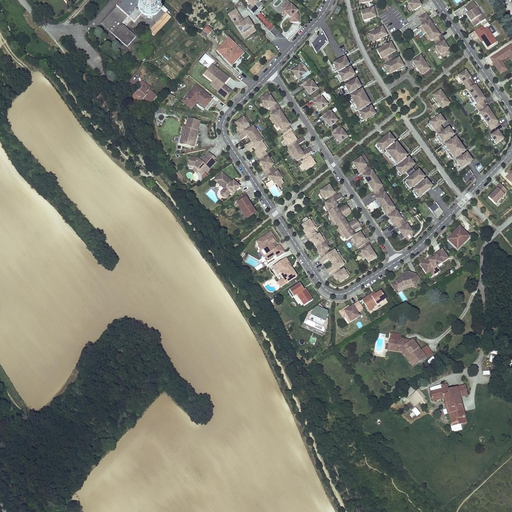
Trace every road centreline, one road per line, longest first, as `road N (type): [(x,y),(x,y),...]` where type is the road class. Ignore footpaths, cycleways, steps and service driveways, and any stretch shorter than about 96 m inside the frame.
road 1 (residential): [(397,259),(334,292),(274,213),(222,125),(272,70)]
road 2 (residential): [(272,70),(397,259)]
road 3 (residential): [(511,148),(397,259)]
road 4 (residential): [(436,0),(511,111)]
